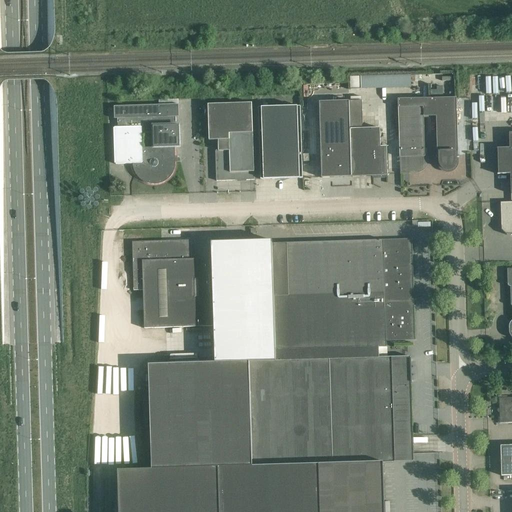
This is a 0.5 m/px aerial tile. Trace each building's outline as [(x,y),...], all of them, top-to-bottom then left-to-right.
[(393,77),(374,75),(373,84),(392,87),(393,77)] [(360,78),(350,78),(350,79),(351,90),(361,89),(361,79),(360,78)] [(458,158),(456,98),(407,99),(398,99),(398,116),(398,127),(399,128),(399,136),(400,174),(401,174),(401,171),(409,171),(409,174),(410,174),(409,173),(416,173),(417,173),(418,172),(420,172),(421,171),(422,171),(423,170),(424,169),(425,168),(425,167),(426,166),(427,165),(427,163),(428,162),(428,161),(428,160),(428,158),(428,157),(429,157),(429,156),(425,156),(423,108),(435,108),(437,159),(438,159),(438,163),(438,164),(438,165),(438,166),(439,167),(439,168),(440,169),(441,170),(442,170),(443,171),(444,172),(445,172),(446,172),(448,172),(449,172),(450,172),(451,171),(452,171),(453,170),(454,169),(455,168),(456,167),(456,166),(456,165),(457,164),(457,163),(457,158),(458,158)] [(349,101),(319,102),(321,178),(351,177),(350,129),(349,101)] [(351,101),(349,101),(350,129),(351,177),(352,177),(380,176),(387,176),(386,147),(380,147),(379,128),(362,129),(361,101),(351,101)] [(254,180),(252,103),(233,104),(208,105),(209,141),(218,141),(218,151),(215,151),(216,181),(254,180)] [(114,119),(117,119),(117,128),(114,128),(115,165),(133,164),(133,165),(133,167),(133,168),(133,169),(134,171),(134,172),(135,173),(135,174),(136,175),(136,176),(137,177),(138,178),(139,179),(140,180),(141,180),(142,181),(143,182),(144,182),(145,183),(146,184),(148,184),(149,184),(150,185),(151,185),(152,185),(154,185),(156,185),(159,184),(160,184),(162,183),(164,182),(166,181),(167,180),(169,178),(171,177),(172,175),(173,174),(173,172),(174,171),(174,170),(175,169),(175,168),(175,167),(175,166),(175,164),(175,163),(175,162),(174,162),(174,158),(179,158),(178,157),(175,157),(175,148),(180,148),(179,126),(176,126),(176,117),(179,117),(178,105),(114,107),(114,119)] [(302,179),(300,107),(258,108),(260,180),(302,179)] [(511,194),(511,133),(509,133),(509,148),(496,149),(497,175),(510,174),(511,194)] [(511,202),(500,203),(501,226),(502,226),(503,230),(507,234),(510,234),(511,235),(511,202)] [(190,240),(132,242),(132,252),(133,291),(143,291),(144,329),(212,327),(211,278),(210,259),(191,259),(190,240)] [(220,242),(211,243),(214,353),(215,363),(276,361),(379,358),(379,347),(386,347),(386,341),(405,341),(415,340),(414,318),(413,282),(412,267),(411,240),(286,243),(272,244),(272,241),(262,241),(261,241),(221,242),(220,242)] [(117,471),(118,511),(384,511),(383,463),(413,462),(409,357),(379,358),(276,361),(215,363),(148,365),(151,470),(117,471)] [(511,423),(511,397),(499,398),(500,423),(511,423)] [(511,445),(500,446),(501,476),(511,475),(511,445)]
